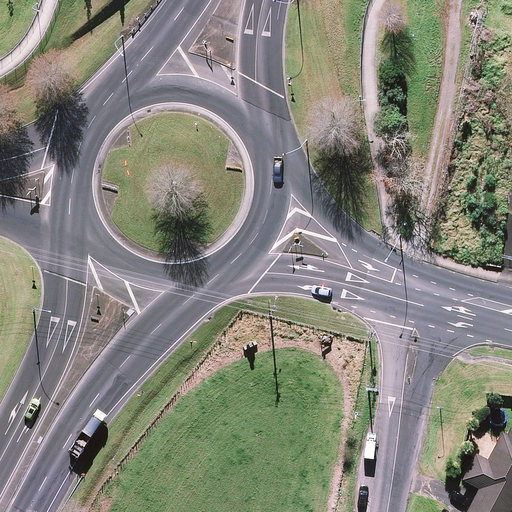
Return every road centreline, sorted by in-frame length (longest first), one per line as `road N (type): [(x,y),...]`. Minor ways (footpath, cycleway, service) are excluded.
road 1 (trunk): [(210,280),(94,400),(29,511)]
road 2 (track): [(458,0),(408,287)]
road 3 (trunk): [(0,461),(57,342),(73,228)]
road 4 (residential): [(384,511),(420,291)]
road 5 (trunk): [(107,99),(178,85),(202,91),(247,121),(268,150)]
road 6 (tertiary): [(270,153),(385,279)]
road 7 (tertiary): [(385,279),(224,274)]
road 8 (trunk): [(265,0),(259,35),(268,150)]
road 9 (trunk): [(210,280),(136,269),(73,228)]
road 10 (trunk): [(270,153),(270,206),(224,274)]
road 11 (trunk): [(107,99),(182,0)]
